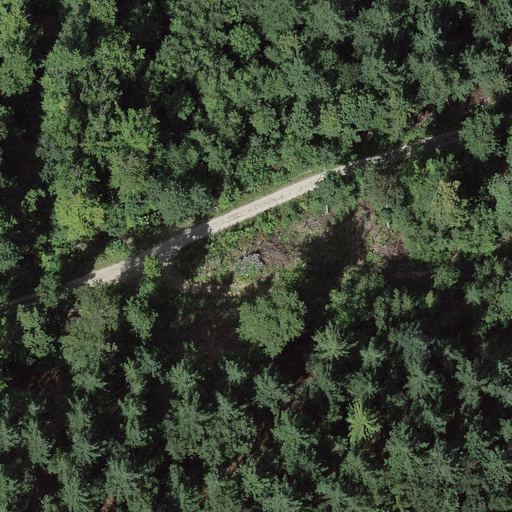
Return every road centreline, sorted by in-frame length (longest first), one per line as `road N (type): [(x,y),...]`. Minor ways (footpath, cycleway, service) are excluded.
road 1 (track): [(511,119),(0,312)]
road 2 (track): [(117,265),(348,258),(511,268)]
